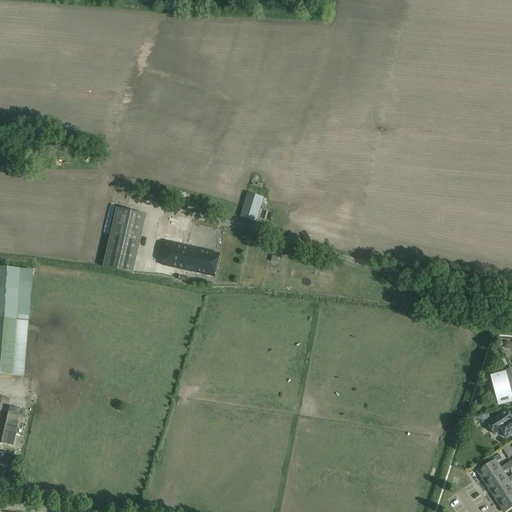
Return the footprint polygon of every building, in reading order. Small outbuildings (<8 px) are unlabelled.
[(239,216),(256,221),(263,198),(246,193),(239,216)] [(146,215),(117,208),(104,267),(133,274),(146,215)] [(220,254),(169,242),(162,266),(215,278),(220,254)] [(31,270),(0,267),(0,374),(22,376),(31,270)] [(490,382),(490,385),(491,386),(493,388),(495,388),(499,404),(511,401),(511,397),(511,394),(511,393),(511,371),(510,368),(504,371),(505,375),(492,379),(493,379),(491,380),(490,382)] [(507,438),(511,434),(511,415),(507,419),(503,412),(487,423),(495,434),(502,430),(507,438)] [(4,445),(13,444),(13,433),(3,434),(4,445)] [(511,452),(511,450),(508,445),(503,449),(507,456),(511,452)] [(483,468),(477,471),(481,476),(484,482),(490,478),(496,474),(502,470),(501,468),(497,462),(499,460),(502,458),(501,456),(499,454),(493,458),(495,460),(493,461),(490,458),(488,459),(485,461),(488,464),(483,468)] [(490,478),(484,482),(488,487),(491,492),(497,488),(503,484),(509,480),(508,478),(506,475),(504,472),(506,470),(509,469),(508,467),(506,464),(501,468),(502,470),(496,474),(490,478)] [(497,488),(491,492),(495,497),(498,502),(504,498),(509,494),(511,492),(511,484),(510,483),(511,481),(511,475),(508,478),(509,480),(503,484),(497,488)] [(504,498),(498,502),(501,507),(504,511),(506,511),(511,508),(511,492),(509,494),(504,498)]
